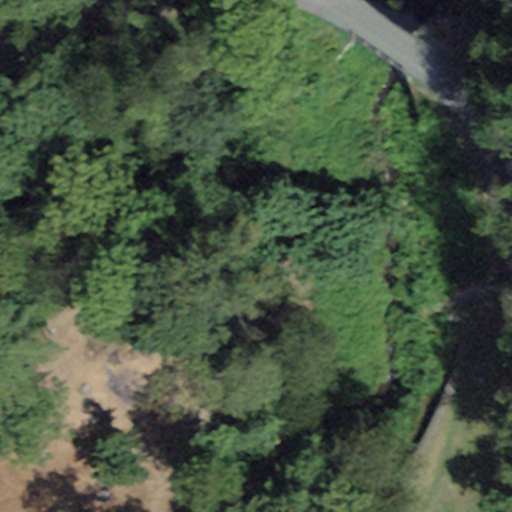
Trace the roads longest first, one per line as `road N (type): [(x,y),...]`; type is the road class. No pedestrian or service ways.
road 1 (unclassified): [(318,0),(404,50),(466,101),(488,142),(511,227)]
road 2 (unclassified): [(0,55),(127,0)]
